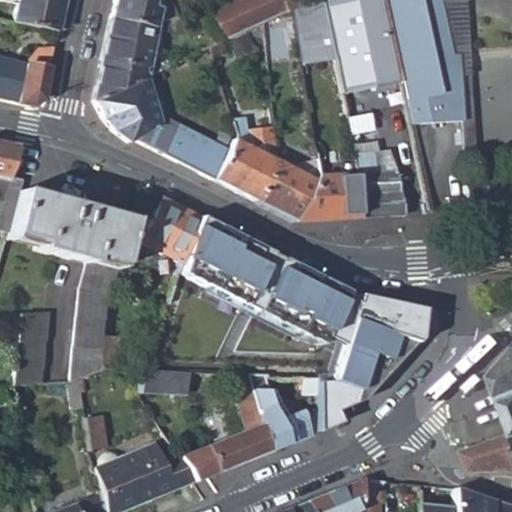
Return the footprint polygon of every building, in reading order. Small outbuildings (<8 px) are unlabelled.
[(53,35),(61,0),(15,0),(10,25),(53,35)] [(113,0),(109,20),(152,28),(156,10),(144,8),(145,0),(113,0)] [(172,12),(174,18),(184,14),(202,7),(198,0),(189,0),(170,9),(172,12)] [(219,43),(283,14),(275,0),(235,0),(211,12),(207,4),(202,7),(219,43)] [(275,0),(283,14),(289,10),(296,7),(292,0),(275,0)] [(397,85),(378,0),(311,0),(296,7),(289,10),(297,65),(330,60),(338,97),(397,85)] [(405,126),(457,124),(452,29),(447,29),(436,0),(378,0),(397,85),(405,126)] [(164,23),(174,18),(172,12),(162,16),(164,23)] [(109,20),(92,102),(139,80),(135,74),(137,69),(140,70),(144,68),(151,38),(156,39),(183,26),(182,22),(187,20),(184,14),(174,18),(164,23),(152,28),(109,20)] [(0,38),(6,40),(10,25),(0,23),(0,38)] [(196,43),(151,64),(155,73),(201,51),(196,43)] [(39,100),(49,52),(35,52),(24,68),(0,62),(0,102),(29,109),(39,100)] [(149,152),(211,183),(226,154),(153,115),(143,78),(139,80),(92,102),(99,119),(109,132),(143,157),(149,152)] [(355,97),(338,101),(343,124),(350,122),(349,118),(359,116),(355,97)] [(211,183),(252,204),(271,164),(274,158),(270,129),(245,132),(242,117),(228,121),(233,139),(232,143),(226,154),(211,183)] [(0,142),(0,177),(8,179),(17,146),(0,142)] [(392,172),(385,154),(350,156),(354,175),(356,221),(403,218),(392,172)] [(290,224),(310,186),(300,180),(305,171),(293,165),(289,174),(271,164),(252,204),(290,224)] [(356,221),(354,175),(313,179),(310,186),(290,224),(356,221)] [(13,206),(16,192),(18,182),(9,180),(4,204),(13,206)] [(511,187),(462,190),(462,200),(445,201),(445,216),(511,211),(511,187)] [(128,222),(16,192),(13,206),(4,238),(36,247),(35,251),(87,265),(79,288),(66,384),(74,382),(94,375),(99,340),(106,297),(108,297),(128,222)] [(176,266),(195,218),(158,199),(135,244),(176,266)] [(172,274),(239,307),(267,254),(195,218),(176,266),(172,274)] [(316,346),(328,323),(344,293),(316,279),(277,260),(251,313),(316,346)] [(359,400),(415,339),(419,310),(354,296),(343,325),(335,348),(325,382),(313,383),(313,390),(313,433),(335,425),(332,412),(359,400)] [(46,314),(19,312),(11,391),(38,388),(46,314)] [(99,340),(94,375),(109,375),(115,343),(99,340)] [(511,353),(493,376),(502,399),(511,394),(511,353)] [(181,376),(138,375),(138,396),(181,397),(181,376)] [(173,459),(187,482),(189,484),(266,453),(243,377),(223,377),(246,428),(173,459)] [(243,377),(266,453),(306,436),(296,412),(280,418),(274,402),(268,404),(259,377),(243,377)] [(313,390),(313,383),(304,382),(304,378),(296,378),(296,389),(313,390)] [(74,382),(66,384),(64,385),(70,412),(80,409),(74,382)] [(511,394),(502,399),(511,426),(511,394)] [(82,421),(89,453),(103,449),(96,418),(82,421)] [(511,469),(511,433),(467,451),(475,471),(497,472),(508,468),(511,469)] [(98,497),(101,511),(114,511),(187,482),(173,459),(169,453),(156,459),(150,443),(90,467),(98,497)] [(358,480),(301,503),(305,511),(353,511),(355,511),(358,480)] [(379,505),(381,483),(365,482),(363,503),(379,505)] [(451,490),(449,509),(449,511),(484,511),(486,502),(451,490)] [(424,493),(415,492),(413,511),(449,511),(449,509),(423,507),(424,493)] [(101,511),(98,497),(60,511),(101,511)] [(511,511),(511,510),(486,502),(484,511),(511,511)] [(305,511),(301,503),(283,510),(283,511),(305,511)]
